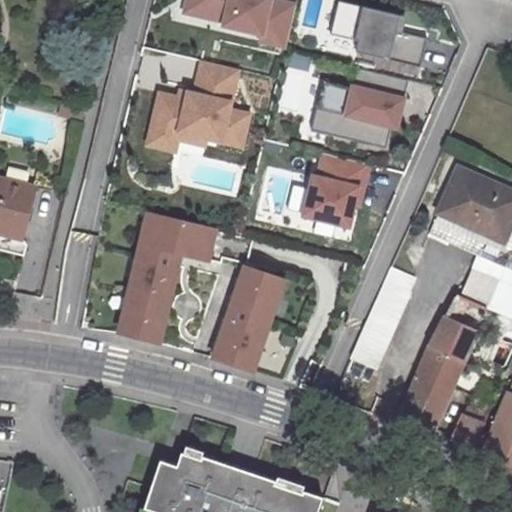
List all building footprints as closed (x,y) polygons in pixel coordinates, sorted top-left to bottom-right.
[(185,0),(183,13),(225,23),(224,26),(261,34),(259,42),(287,48),(297,3),(283,0),(185,0)] [(408,16),(340,1),(333,32),(361,38),(358,52),(422,67),(429,38),(404,32),(408,16)] [(242,70),(202,61),(195,90),(180,87),(178,93),(158,88),(145,147),(179,155),(182,143),(209,149),(210,140),(246,148),(254,112),(236,108),(237,100),(236,99),(242,70)] [(411,80),(359,66),(353,88),(326,81),(315,127),(387,145),(392,128),(402,130),(410,97),(407,96),(411,80)] [(374,164),(322,152),(318,172),(313,171),(303,218),(354,229),(359,208),(364,209),(374,164)] [(439,214),(503,244),(511,224),(511,192),(458,168),(439,214)] [(0,224),(24,230),(35,187),(0,178),(0,224)] [(222,228),(147,210),(117,334),(164,346),(185,255),(214,262),(222,228)] [(0,233),(22,239),(22,238),(24,230),(0,224),(0,233)] [(504,266),(510,252),(501,248),(495,262),(504,266)] [(291,279),(246,264),(213,358),(258,373),(291,279)] [(459,298),(485,309),(496,282),(471,271),(459,298)] [(390,333),(407,294),(383,283),(366,322),(390,333)] [(429,441),(430,438),(485,309),(459,298),(455,297),(430,347),(397,425),(429,441)] [(366,322),(351,357),(375,367),(390,333),(366,322)] [(0,461),(14,462),(20,377),(20,373),(0,370),(0,461)] [(511,383),(491,436),(481,432),(470,454),(511,470),(511,383)] [(466,417),(484,425),(488,415),(470,407),(466,417)] [(462,416),(449,446),(470,454),(481,432),(484,425),(466,417),(462,416)] [(319,511),(324,498),(305,491),(304,494),(276,484),(277,481),(246,471),(204,457),(203,460),(183,453),(179,466),(162,461),(146,508),(149,509),(148,511),(319,511)] [(276,484),(304,494),(305,491),(307,487),(278,477),(277,481),(276,484)]
